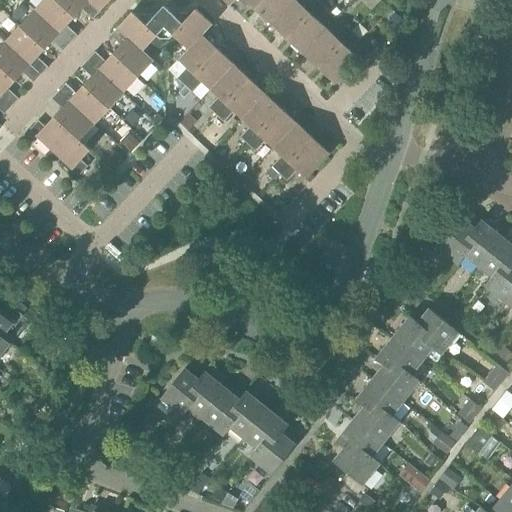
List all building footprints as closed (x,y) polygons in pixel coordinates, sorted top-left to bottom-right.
[(76,17),(57,0),(45,0),(36,9),(73,43),(80,35),(69,25),(76,17)] [(57,0),(76,17),(84,9),(94,19),(102,10),(90,0),(57,0)] [(90,0),(102,10),(111,0),(90,0)] [(246,0),(255,8),(262,0),(246,0)] [(262,0),(255,8),(272,23),(293,0),(262,0)] [(308,0),(303,5),(297,0),(293,0),(272,23),(288,38),(321,3),(318,0),(308,0)] [(329,10),(321,3),(288,38),(304,53),(327,28),(319,21),(329,10)] [(149,24),(160,34),(159,35),(163,38),(172,38),(175,34),(174,34),(185,22),(166,5),(149,24)] [(21,26),(47,49),(54,40),(65,51),(73,43),(36,9),(21,26)] [(175,34),(190,48),(191,49),(203,36),(203,35),(214,24),(197,9),(185,22),(174,34),(175,34)] [(160,34),(149,24),(135,10),(120,27),(145,50),(159,35),(160,34)] [(335,35),(327,28),(304,53),(319,67),(352,31),(345,25),(335,35)] [(47,49),(21,26),(7,42),(43,75),(50,67),(39,57),(47,49)] [(112,35),(122,45),(115,53),(141,76),(156,60),(145,50),(120,27),(112,35)] [(358,38),(352,31),(319,67),(336,82),(359,58),(349,48),(358,38)] [(179,59),(188,67),(178,78),(186,85),(219,50),(203,36),(191,49),(190,48),(179,59)] [(0,48),(0,64),(17,81),(25,73),(35,82),(43,75),(7,42),(0,48)] [(108,60),(97,50),(90,59),(126,92),(141,76),(115,53),(108,60)] [(235,64),(219,50),(186,85),(193,93),(203,82),(211,90),(235,64)] [(82,67),(92,77),(85,85),(111,108),(126,92),(90,59),(82,67)] [(17,81),(0,64),(0,94),(13,106),(20,99),(10,89),(17,81)] [(211,90),(219,97),(209,108),(217,115),(250,79),(235,64),(211,90)] [(266,94),(250,79),(217,115),(225,122),(235,112),(243,119),(266,94)] [(78,92),(68,83),(61,91),(97,124),(111,108),(85,85),(78,92)] [(55,117),(73,134),(81,141),(82,140),(97,124),(61,91),(53,99),(64,108),(55,117)] [(0,108),(6,114),(13,106),(0,94),(0,108)] [(243,119),(251,127),(241,137),(249,144),(282,108),(266,94),(243,119)] [(298,123),(282,108),(249,144),(257,152),(266,141),(274,149),(298,123)] [(47,127),(40,120),(31,129),(56,152),(73,134),(55,117),(47,127)] [(283,156),(273,167),(268,175),(275,181),(281,174),(280,174),(314,138),(298,123),(274,149),(283,156)] [(81,141),(73,134),(56,152),(81,175),(90,166),(83,159),(92,149),(82,140),(81,141)] [(280,174),(281,174),(288,181),(298,170),(307,179),(330,153),(314,138),(280,174)] [(475,230),(461,218),(437,248),(459,265),(466,257),(474,247),(467,241),(475,230)] [(467,241),(474,247),(466,257),(479,268),(503,238),(482,221),(475,230),(467,241)] [(511,244),(503,238),(479,268),(492,278),(501,268),(510,275),(511,272),(511,244)] [(501,268),(492,278),(486,287),(508,304),(511,298),(511,272),(510,275),(501,268)] [(14,308),(11,305),(3,315),(0,312),(0,338),(1,338),(9,345),(29,320),(23,315),(28,308),(20,301),(14,308)] [(423,340),(434,349),(442,355),(460,333),(430,309),(418,323),(430,332),(423,340)] [(430,332),(418,323),(411,317),(393,338),(423,362),(434,349),(423,340),(430,332)] [(151,335),(146,347),(158,351),(162,340),(151,335)] [(0,356),(9,345),(1,338),(0,338),(0,356)] [(384,366),(395,375),(402,366),(413,375),(423,362),(393,338),(376,360),(384,366)] [(511,359),(511,353),(504,347),(497,355),(509,364),(511,359)] [(395,375),(384,366),(373,380),(403,404),(421,382),(413,375),(402,366),(395,375)] [(510,374),(499,366),(486,384),(496,392),(510,374)] [(184,369),(162,398),(160,399),(183,417),(189,410),(198,399),(188,391),(197,380),(184,369)] [(188,391),(198,399),(189,410),(202,420),(227,390),(204,372),(197,380),(188,391)] [(365,408),(375,416),(381,409),(392,417),(403,404),(373,380),(356,401),(365,408)] [(240,400),(227,390),(202,420),(224,438),(230,429),(239,418),(231,411),(240,400)] [(231,411),(239,418),(230,429),(244,440),(268,410),(246,392),(240,400),(231,411)] [(511,395),(508,392),(493,410),(505,420),(511,411),(511,395)] [(471,424),(483,410),(472,401),(461,416),(471,424)] [(34,421),(46,430),(54,420),(61,411),(53,405),(48,412),(44,409),(34,421)] [(375,416),(365,408),(354,421),(384,444),(400,424),(392,417),(381,409),(375,416)] [(289,427),(268,410),(244,440),(257,450),(266,438),(275,445),(283,435),(289,427)] [(345,448),(356,457),(363,449),(373,457),(384,444),(354,421),(337,442),(345,448)] [(458,426),(450,437),(457,442),(465,432),(458,426)] [(491,437),(480,428),(467,445),(479,454),(491,437)] [(167,432),(154,443),(160,450),(172,438),(167,432)] [(455,443),(440,432),(432,443),(447,454),(455,443)] [(266,438),(257,450),(250,458),(272,476),(296,446),(283,435),(275,445),(266,438)] [(356,457),(345,448),(333,463),(363,487),(382,464),(373,457),(363,449),(356,457)] [(409,463),(400,475),(421,491),(430,479),(409,463)] [(448,468),(440,479),(450,487),(459,476),(448,468)] [(441,500),(450,488),(440,480),(430,492),(441,500)] [(511,486),(500,502),(511,511),(511,486)] [(363,494),(358,500),(368,508),(373,502),(363,494)] [(511,511),(500,502),(492,511),(511,511)]
